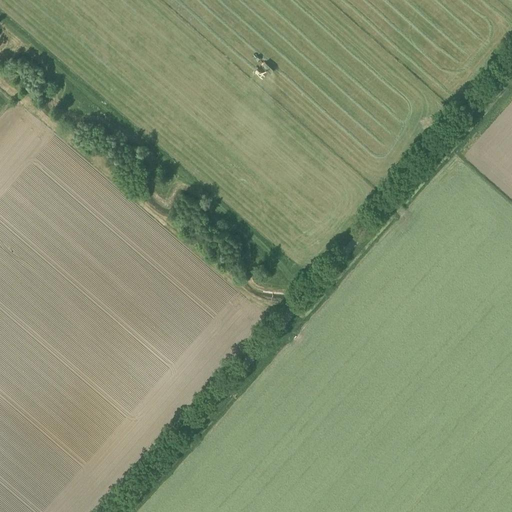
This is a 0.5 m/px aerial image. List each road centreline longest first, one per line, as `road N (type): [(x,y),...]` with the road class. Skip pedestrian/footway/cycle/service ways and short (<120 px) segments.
road 1 (track): [(123,511),(320,288)]
road 2 (track): [(320,288),(511,69)]
